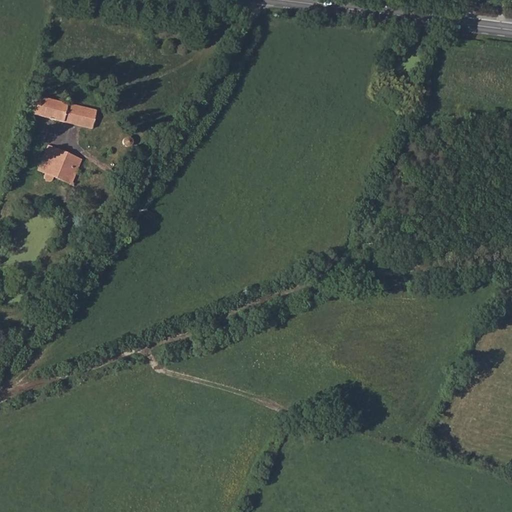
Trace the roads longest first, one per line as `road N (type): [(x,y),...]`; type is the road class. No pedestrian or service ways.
road 1 (track): [(511,256),(307,288),(0,403)]
road 2 (track): [(258,0),(214,101),(0,388)]
road 3 (secondary): [(511,30),(281,0)]
